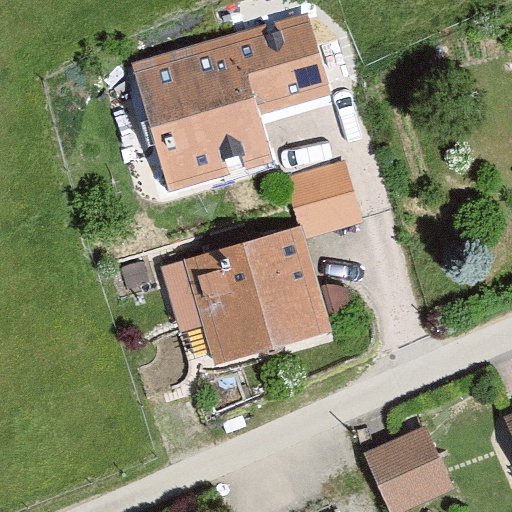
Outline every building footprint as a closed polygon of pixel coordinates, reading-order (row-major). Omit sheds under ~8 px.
[(302,11),(129,67),(171,197),(272,165),(256,118),(328,95),(302,11)] [(351,148),(294,169),(316,226),(372,205),(351,148)] [(296,206),(167,248),(206,368),(335,327),(296,206)] [(511,418),(497,425),(511,470),(511,418)] [(432,425),(371,450),(394,506),(455,481),(432,425)]
